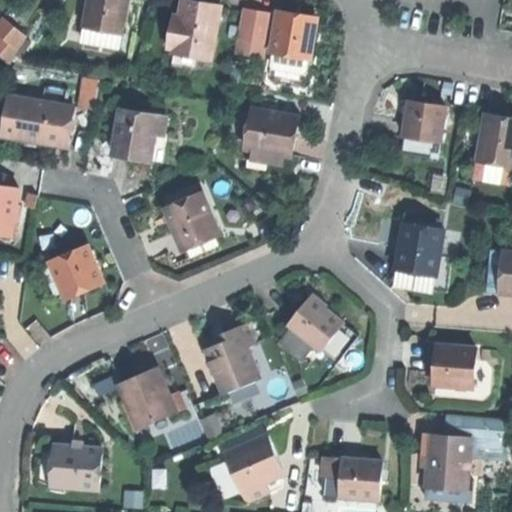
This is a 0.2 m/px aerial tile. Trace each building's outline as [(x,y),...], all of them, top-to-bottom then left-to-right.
[(87,0),(82,40),(122,47),(129,0),(87,0)] [(170,46),(177,47),(211,53),(213,54),(222,4),(204,0),(201,0),(184,0),(182,15),(176,14),(170,46)] [(0,31),(1,32),(12,22),(0,9),(0,31)] [(275,51),(277,51),(309,58),(310,58),(313,42),(318,17),(283,10),(275,51)] [(12,43),(20,30),(12,22),(1,32),(12,43)] [(211,53),(177,47),(175,57),(199,61),(209,63),(211,53)] [(309,58),(277,51),(274,67),(306,73),(309,58)] [(199,61),(175,57),(173,66),(198,70),(199,61)] [(96,109),(101,80),(87,77),(81,106),(96,109)] [(77,104),(12,92),(4,134),(39,141),(69,146),(77,104)] [(442,143),(448,106),(430,103),(409,100),(403,136),(442,143)] [(164,159),(172,114),(122,104),(113,150),(131,153),(164,159)] [(248,145),(252,146),(286,155),(293,157),(298,138),(303,115),(258,104),(248,145)] [(477,159),(511,164),(511,121),(505,120),(484,117),(477,159)] [(286,155),(252,146),(250,156),(284,165),(286,155)] [(511,181),(511,164),(477,159),(475,175),(511,181)] [(18,213),(21,188),(0,185),(0,234),(15,236),(18,213)] [(183,245),(185,244),(214,233),(219,230),(202,189),(166,203),(183,245)] [(435,273),(442,228),(402,222),(398,245),(395,267),(435,273)] [(214,233),(185,244),(191,258),(205,252),(219,246),(214,233)] [(104,282),(88,246),(54,260),(70,296),(86,289),(104,282)] [(511,251),(494,250),(491,291),(511,292),(511,251)] [(292,322),(297,327),(313,341),(322,349),(351,317),(321,290),(305,308),(292,322)] [(259,340),(250,320),(225,331),(203,341),(225,393),(263,376),(249,344),(259,340)] [(313,341),(297,327),(285,340),(301,354),(313,341)] [(479,347),(436,344),(435,364),(434,384),(475,387),(479,347)] [(175,408),(156,366),(137,375),(122,383),(141,424),(175,408)] [(475,416),(453,414),(452,432),(473,435),(475,416)] [(468,488),(472,453),(473,436),(473,435),(452,432),(433,431),(431,444),(427,483),(468,488)] [(275,443),(271,433),(230,451),(252,501),(273,492),(267,480),(285,472),(278,455),(280,454),(275,443)] [(472,453),(509,455),(507,438),(473,436),(472,453)] [(47,487),(53,488),(57,445),(52,445),(50,465),(47,487)] [(104,450),(84,448),(72,447),(57,445),(53,488),(100,493),(104,450)] [(325,489),(344,489),(345,456),(327,456),(325,489)] [(345,456),(344,489),(344,493),(384,495),(385,458),(364,457),(345,456)] [(468,488),(427,483),(426,497),(473,502),(474,488),(468,488)]
